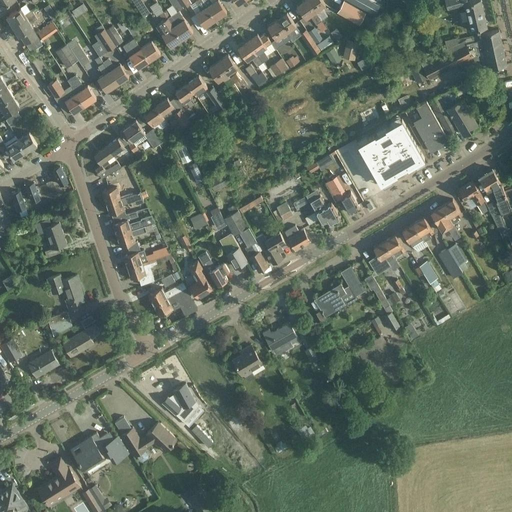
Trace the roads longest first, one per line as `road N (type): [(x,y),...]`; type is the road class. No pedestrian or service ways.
road 1 (secondary): [(148,352),(511,131)]
road 2 (residential): [(71,146),(273,0)]
road 3 (unknown): [(430,186),(423,205),(341,260),(236,316)]
road 4 (residential): [(148,352),(121,297),(71,146)]
road 5 (secondary): [(0,439),(148,352)]
road 6 (residential): [(71,146),(0,37)]
